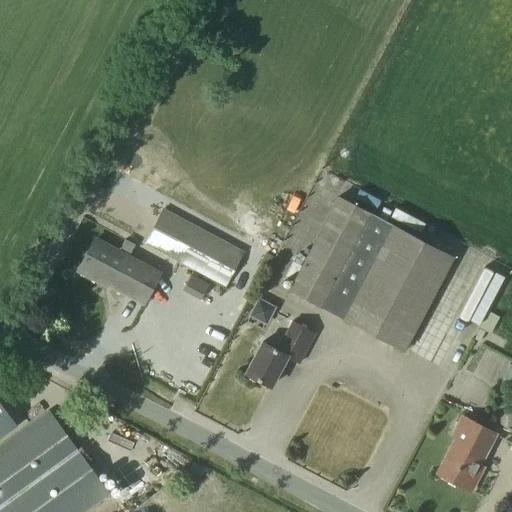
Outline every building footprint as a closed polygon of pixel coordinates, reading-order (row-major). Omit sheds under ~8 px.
[(157,79),(198,99),(204,88),(163,68),(157,79)] [(134,193),(143,176),(115,162),(87,214),(224,287),(243,253),(233,248),(238,238),(203,219),(198,229),(134,193)] [(337,197),(288,291),(404,352),(453,258),(337,197)] [(95,240),(78,272),(142,304),(158,273),(126,257),(132,246),(125,243),(120,254),(95,240)] [(459,258),(432,306),(461,323),(489,274),(459,258)] [(189,279),(184,288),(202,298),(207,289),(189,279)] [(259,302),(251,317),(266,326),(274,311),(259,302)] [(483,304),(469,332),(487,341),(501,312),(483,304)] [(263,341),(246,374),(270,387),(286,358),(297,364),(313,335),(288,322),(275,347),(263,341)] [(511,366),(501,363),(494,381),(506,385),(511,367),(511,366)] [(0,433),(18,420),(0,395),(0,433)] [(83,459),(48,411),(0,446),(0,511),(81,511),(108,493),(95,475),(83,459)] [(511,428),(511,416),(500,416),(500,428),(511,428)] [(455,437),(436,473),(470,491),(482,468),(479,466),(486,452),(484,451),(493,435),(458,417),(449,434),(455,437)]
